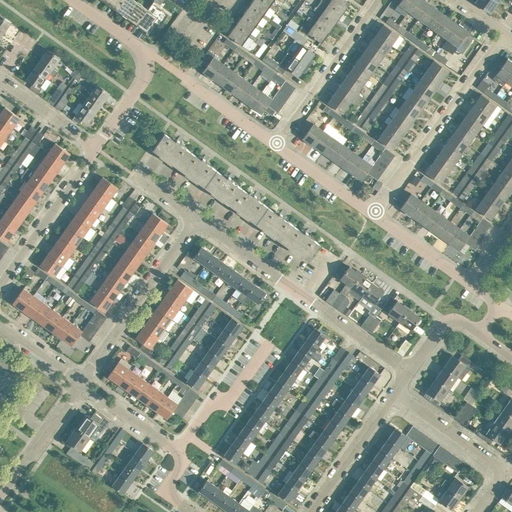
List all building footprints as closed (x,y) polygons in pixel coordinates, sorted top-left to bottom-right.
[(117,11),(124,0),(109,0),(107,4),(117,11)] [(127,18),(138,3),(134,0),(124,0),(117,11),(127,18)] [(270,6),(261,0),(253,0),(249,6),(263,16),(264,14),(269,8),(276,13),(279,9),(271,4),(270,6)] [(329,3),(343,13),(350,3),(346,0),(330,0),(330,2),(327,0),(319,0),(327,5),(329,3)] [(402,21),(408,11),(416,0),(401,0),(398,4),(399,5),(396,9),(401,13),(398,18),(402,21)] [(418,18),(428,4),(423,0),(416,0),(408,11),(418,18)] [(490,13),(497,3),(492,0),(477,0),(475,3),(490,13)] [(137,25),(147,10),(138,3),(127,18),(137,25)] [(152,3),(147,10),(137,25),(147,32),(147,31),(155,20),(162,25),(168,15),(158,7),(152,3)] [(343,13),(329,3),(327,5),(323,11),(316,6),(313,10),(320,15),(322,13),(336,23),(343,13)] [(428,26),(438,11),(428,4),(418,18),(428,26)] [(263,16),(249,6),(242,15),(256,26),(257,24),(262,18),(269,23),(272,19),(264,14),(263,16)] [(289,17),(279,9),(276,13),(286,20),(289,17)] [(438,33),(448,18),(438,11),(428,26),(438,33)] [(336,23),(322,13),(320,15),(316,21),(309,16),(306,19),(313,25),(315,23),(329,33),(336,23)] [(391,14),(388,18),(385,22),(395,29),(398,25),(397,25),(400,21),(391,14)] [(0,30),(4,33),(11,23),(0,15),(0,30)] [(265,29),(257,24),(256,26),(242,15),(235,25),(249,35),(250,33),(255,27),(262,33),(265,29)] [(447,40),(458,25),(448,18),(438,33),(447,40)] [(315,23),(313,25),(309,31),(302,26),(299,29),(306,34),(307,33),(321,44),(329,33),(315,23)] [(297,40),(301,34),(288,24),(283,30),(297,40)] [(459,24),(458,25),(447,40),(457,46),(455,49),(462,54),(473,38),(466,34),(468,32),(463,28),(463,27),(459,24)] [(258,39),(250,33),(249,35),(235,25),(228,36),(247,50),(254,41),(255,42),(258,39)] [(399,35),(384,25),(377,34),(392,45),(399,35)] [(408,32),(398,25),(395,29),(405,36),(408,32)] [(418,39),(408,32),(405,36),(415,43),(418,39)] [(392,45),(377,34),(373,39),(372,39),(369,44),(370,44),(369,45),(384,55),(392,45)] [(236,46),(226,38),(224,42),(234,49),(236,46)] [(428,46),(418,39),(415,43),(425,50),(428,46)] [(255,55),(259,58),(268,46),(264,43),(255,55)] [(301,44),(293,56),(309,67),(313,60),(310,58),(314,53),(301,44)] [(415,47),(411,44),(404,54),(408,57),(415,47)] [(384,55),(369,45),(363,54),(377,65),(384,55)] [(246,52),(236,46),(234,49),(243,56),(246,52)] [(438,54),(428,46),(425,50),(435,58),(438,54)] [(60,58),(47,49),(40,59),(53,68),(54,67),(60,58)] [(414,62),(421,52),(417,49),(410,59),(414,62)] [(213,79),(223,64),(218,60),(219,58),(208,50),(200,61),(206,66),(202,72),(207,75),(207,76),(212,80),(213,79)] [(256,59),(246,52),(243,56),(253,63),(256,59)] [(280,64),(266,54),(262,60),(282,74),(287,68),(285,67),(280,64)] [(377,65),(363,54),(359,59),(358,58),(355,63),(356,64),(355,64),(370,75),(377,65)] [(400,67),(408,57),(404,54),(396,64),(400,67)] [(447,60),(438,54),(435,58),(444,64),(447,60)] [(304,73),(309,67),(293,56),(285,67),(287,68),(298,76),(301,71),(304,73)] [(53,68),(40,59),(33,69),(46,78),(49,74),(54,78),(58,72),(53,68)] [(266,66),(256,59),(253,63),(263,70),(266,66)] [(408,71),(414,62),(410,59),(404,68),(408,71)] [(506,81),(511,72),(511,63),(511,62),(511,61),(508,59),(507,60),(507,59),(496,74),(506,81)] [(442,81),(449,71),(434,60),(427,70),(442,81)] [(222,86),(233,71),(223,64),(213,79),(222,86)] [(370,75),(355,64),(349,74),(363,84),(370,75)] [(394,76),(400,67),(396,64),(390,73),(394,76)] [(273,77),(275,73),(266,66),(263,70),(273,77)] [(400,81),(408,71),(404,68),(396,78),(400,81)] [(46,78),(33,69),(26,79),(33,84),(30,88),(38,94),(42,88),(40,87),(46,78)] [(73,78),(78,71),(75,69),(70,76),(73,78)] [(443,82),(442,81),(427,70),(420,80),(435,91),(438,86),(439,86),(443,82)] [(77,81),(82,74),(78,71),(73,78),(77,81)] [(232,93),(242,78),(233,71),(222,86),(232,93)] [(285,80),(275,73),(273,77),(271,80),(280,87),(282,86),(285,80)] [(386,86),(394,76),(390,73),(382,84),(386,86)] [(363,84),(349,74),(342,83),(356,94),(363,84)] [(242,100),(252,85),(242,78),(232,93),(242,100)] [(393,91),(400,81),(396,78),(389,88),(393,91)] [(296,88),(285,80),(282,86),(292,93),(296,88)] [(428,101),(435,91),(420,80),(413,90),(428,101)] [(63,91),(66,86),(61,82),(57,87),(63,91)] [(356,94),(342,83),(338,88),(337,88),(334,92),(335,93),(349,104),(355,108),(362,98),(356,94)] [(380,96),(386,86),(382,84),(376,93),(380,96)] [(102,104),(110,94),(97,85),(90,95),(102,104)] [(252,107),(262,92),(252,85),(242,100),(252,107)] [(282,86),(280,87),(278,91),(288,98),(292,93),(282,86)] [(53,105),(63,91),(57,87),(47,101),(53,105)] [(68,87),(65,92),(70,96),(73,91),(68,87)] [(386,101),(393,91),(389,88),(382,98),(386,101)] [(486,88),(483,92),(493,99),(496,95),(486,88)] [(429,101),(428,101),(413,90),(406,100),(421,110),(424,105),(425,106),(429,101)] [(288,98),(278,91),(275,96),(285,103),(288,98)] [(60,110),(70,96),(65,92),(55,107),(60,110)] [(267,106),(271,101),(272,99),(262,92),(252,107),(261,114),(267,106)] [(349,104),(335,93),(328,103),(342,114),(349,104)] [(373,106),(380,96),(376,93),(369,103),(373,106)] [(496,105),(482,94),(478,100),(477,99),(473,104),(474,104),(489,115),(496,105)] [(95,114),(102,104),(90,95),(83,105),(95,114)] [(506,102),(496,95),(493,99),(503,106),(506,102)] [(285,103),(275,96),(272,99),(271,101),(281,108),(285,103)] [(379,111),(386,101),(382,98),(375,108),(379,111)] [(414,120),(421,110),(406,100),(399,110),(414,120)] [(281,108),(271,101),(267,106),(278,113),(281,108)] [(511,106),(506,102),(503,106),(511,112),(511,106)] [(366,115),(373,106),(369,103),(362,113),(366,115)] [(489,115),(474,104),(467,114),(482,125),(489,115)] [(88,123),(95,114),(83,105),(72,119),(79,124),(83,120),(88,123)] [(336,113),(326,106),(323,110),(333,117),(336,113)] [(5,107),(0,113),(0,118),(13,127),(20,118),(5,107)] [(372,120),(379,111),(375,108),(368,117),(372,120)] [(407,130),(414,120),(399,110),(392,119),(407,130)] [(345,120),(336,113),(333,117),(343,124),(345,120)] [(358,125),(366,115),(362,113),(354,123),(358,125)] [(482,125),(467,114),(460,124),(475,134),(482,125)] [(511,117),(511,116),(509,114),(502,124),(506,126),(511,117)] [(365,130),(372,120),(368,117),(361,127),(365,130)] [(13,127),(0,118),(0,133),(6,137),(13,127)] [(408,131),(407,130),(392,119),(385,129),(400,140),(403,135),(404,135),(408,131)] [(355,127),(345,120),(343,124),(352,131),(355,127)] [(313,146),(323,131),(313,123),(302,138),(308,142),(307,143),(312,147),(313,146)] [(475,134),(460,124),(453,134),(468,144),(475,134)] [(499,136),(506,126),(502,124),(495,134),(499,136)] [(29,139),(36,129),(31,126),(28,130),(25,128),(21,133),(24,136),(29,139)] [(365,134),(355,127),(352,131),(362,138),(365,134)] [(505,141),(511,132),(511,130),(508,128),(501,138),(505,141)] [(393,150),(400,140),(385,129),(378,139),(393,150)] [(43,135),(39,131),(32,141),(36,144),(43,135)] [(322,152),(333,138),(323,131),(313,146),(322,152)] [(152,149),(152,150),(179,169),(191,152),(180,144),(181,143),(177,139),(175,141),(164,133),(164,134),(153,149),(152,149)] [(375,141),(365,134),(362,138),(372,145),(375,141)] [(468,144),(453,134),(450,139),(449,138),(446,143),(461,154),(468,144)] [(492,146),(499,136),(495,134),(488,144),(492,146)] [(22,149),(29,139),(24,136),(25,137),(18,146),(22,149)] [(332,159),(343,145),(333,138),(322,152),(332,159)] [(498,151),(505,141),(501,138),(494,148),(498,151)] [(36,145),(36,144),(32,141),(25,151),(28,153),(35,144),(36,145)] [(385,148),(375,141),(372,145),(382,152),(385,148)] [(55,143),(48,153),(63,163),(70,154),(55,143)] [(461,154),(446,143),(439,153),(454,164),(461,154)] [(485,156),(492,146),(488,144),(481,153),(485,156)] [(342,166),(352,152),(343,145),(332,159),(342,166)] [(15,159),(22,149),(18,146),(11,156),(15,159)] [(395,155),(385,148),(382,152),(381,153),(392,160),(395,155)] [(502,153),(498,151),(494,148),(487,158),(492,161),(495,155),(498,158),(502,153)] [(21,163),(28,153),(25,151),(18,161),(21,163)] [(204,187),(216,170),(206,163),(207,161),(202,158),(201,159),(191,152),(179,169),(204,187)] [(352,174),(362,159),(352,152),(342,166),(352,174)] [(56,173),(63,163),(48,153),(41,163),(56,173)] [(392,160),(381,153),(378,158),(388,165),(392,160)] [(454,164),(439,153),(432,163),(447,174),(454,164)] [(477,166),(485,156),(481,153),(474,163),(477,166)] [(8,169),(15,159),(11,156),(4,166),(8,169)] [(388,165),(378,158),(374,163),(385,170),(388,165)] [(484,170),(492,161),(487,158),(480,167),(484,170)] [(367,173),(371,168),(372,166),(362,159),(352,174),(362,181),(367,173)] [(14,173),(21,163),(18,161),(11,170),(14,173)] [(49,183),(56,173),(41,163),(34,172),(49,183)] [(385,170),(374,163),(372,166),(371,168),(381,175),(385,170)] [(447,174),(432,163),(429,168),(428,167),(425,172),(426,173),(425,173),(440,184),(447,174)] [(470,176),(477,166),(474,163),(467,173),(470,176)] [(0,177),(1,178),(8,169),(4,166),(0,172),(0,177)] [(477,180),(484,170),(480,167),(473,177),(477,180)] [(381,175),(371,168),(367,173),(377,180),(381,175)] [(511,175),(504,169),(497,179),(511,190),(511,189),(511,175)] [(7,183),(14,173),(11,170),(4,180),(7,183)] [(227,178),(216,170),(204,187),(230,205),(242,189),(232,181),(233,179),(228,176),(227,178)] [(42,193),(49,183),(34,172),(27,182),(42,193)] [(463,185),(470,176),(467,173),(460,183),(463,185)] [(434,183),(423,175),(421,179),(431,187),(434,183)] [(103,177),(96,187),(111,197),(118,188),(103,177)] [(470,190),(477,180),(473,177),(466,187),(470,190)] [(511,191),(511,189),(511,190),(497,179),(490,189),(505,199),(508,195),(509,195),(511,191)] [(35,203),(42,193),(27,182),(20,192),(35,203)] [(443,189),(434,183),(431,187),(440,194),(443,189)] [(456,196),(463,185),(460,183),(453,193),(456,196)] [(111,197),(96,187),(89,197),(104,207),(111,197)] [(463,200),(470,190),(466,187),(459,197),(463,200)] [(256,224),(268,207),(257,199),(258,198),(254,194),(252,196),(242,189),(230,205),(256,224)] [(453,197),(443,189),(440,194),(450,201),(453,197)] [(506,200),(505,199),(490,189),(482,199),(497,210),(501,205),(502,205),(506,200)] [(28,213),(35,203),(20,192),(13,202),(28,213)] [(410,215),(421,201),(411,193),(400,208),(405,212),(405,213),(410,216),(410,215)] [(127,209),(134,199),(129,196),(122,206),(127,209)] [(104,207),(89,197),(82,206),(97,217),(104,207)] [(463,204),(453,197),(450,201),(460,208),(463,204)] [(490,219),(497,210),(482,199),(475,209),(490,219)] [(141,204),(136,201),(129,211),(134,214),(138,217),(140,215),(136,212),(141,204)] [(420,222),(430,207),(421,201),(410,215),(420,222)] [(21,222),(28,213),(13,202),(6,212),(21,222)] [(473,211),(463,204),(460,208),(470,215),(473,211)] [(97,217),(82,206),(75,216),(90,227),(97,217)] [(120,219),(127,209),(122,206),(123,207),(116,216),(120,219)] [(281,242),(293,225),(283,218),(284,216),(279,213),(278,214),(268,207),(256,224),(281,242)] [(430,229),(440,214),(430,207),(420,222),(430,229)] [(134,215),(134,214),(129,211),(122,221),(126,223),(133,214),(134,215)] [(483,218),(473,211),(470,215),(480,222),(483,218)] [(0,222),(14,232),(21,222),(6,212),(0,220),(0,222)] [(153,213),(146,223),(161,233),(168,223),(153,213)] [(439,236),(450,222),(440,214),(430,229),(439,236)] [(90,227),(75,216),(68,226),(83,237),(90,227)] [(113,229),(120,219),(116,216),(109,226),(113,229)] [(493,225),(483,218),(480,222),(479,223),(489,230),(493,225)] [(119,233),(126,223),(122,221),(115,230),(119,233)] [(0,237),(7,242),(14,232),(0,222),(0,237)] [(449,243),(460,229),(450,222),(439,236),(449,243)] [(154,243),(161,233),(146,223),(139,233),(154,243)] [(489,230),(479,223),(475,228),(486,235),(489,230)] [(304,233),(293,225),(281,242),(308,261),(308,260),(319,245),(320,245),(320,244),(309,236),(310,235),(305,231),(304,233)] [(83,237),(68,226),(61,236),(76,247),(83,237)] [(106,239),(113,229),(109,226),(102,236),(106,239)] [(486,235),(475,228),(472,233),(482,240),(486,235)] [(465,243),(468,238),(470,236),(460,229),(449,243),(459,250),(465,243)] [(112,243),(119,233),(115,230),(108,240),(112,243)] [(119,233),(115,240),(122,245),(126,238),(119,233)] [(147,253),(154,243),(139,233),(132,242),(147,253)] [(482,240),(472,233),(470,236),(468,238),(479,245),(482,240)] [(76,247),(61,236),(54,246),(69,256),(76,247)] [(99,248),(106,239),(102,236),(95,246),(99,248)] [(479,245),(468,238),(465,243),(475,250),(479,245)] [(9,247),(0,240),(0,247),(6,252),(9,247)] [(105,253),(112,243),(108,240),(101,250),(105,253)] [(140,263),(147,253),(132,242),(125,252),(140,263)] [(69,256),(54,246),(47,256),(62,266),(64,268),(71,258),(69,256)] [(92,258),(99,248),(95,246),(88,255),(92,258)] [(204,265),(212,254),(202,247),(194,258),(204,265)] [(98,263),(105,253),(101,250),(94,260),(98,263)] [(133,273),(140,263),(125,252),(118,262),(133,273)] [(215,273),(223,262),(212,254),(204,265),(215,273)] [(85,268),(92,258),(88,255),(81,265),(85,268)] [(62,266),(47,256),(40,265),(55,276),(62,266)] [(91,272),(98,263),(94,260),(87,270),(91,272)] [(126,282),(133,273),(118,262),(111,272),(126,282)] [(226,280),(234,270),(223,262),(215,273),(226,280)] [(78,278),(85,268),(81,265),(74,275),(78,278)] [(348,293),(361,274),(356,270),(356,271),(349,266),(340,279),(346,284),(340,293),(345,297),(348,293)] [(48,275),(38,268),(34,273),(44,280),(46,278),(48,275)] [(84,282),(91,272),(87,270),(80,279),(84,282)] [(236,288),(244,277),(234,270),(226,280),(236,288)] [(119,292),(126,282),(111,272),(104,282),(119,292)] [(183,272),(180,277),(191,285),(194,280),(183,272)] [(363,296),(372,283),(366,279),(367,278),(361,274),(348,293),(359,301),(363,296)] [(58,282),(48,275),(46,278),(55,285),(58,282)] [(71,288),(78,278),(74,275),(67,285),(71,288)] [(247,296),(255,285),(244,277),(236,288),(242,292),(237,298),(242,302),(247,296)] [(77,292),(84,282),(80,279),(73,289),(77,292)] [(192,289),(186,285),(178,279),(171,289),(185,299),(192,289)] [(205,287),(194,280),(191,285),(201,292),(205,287)] [(68,289),(58,282),(55,285),(65,292),(68,289)] [(112,302),(119,292),(104,282),(97,291),(112,302)] [(378,287),(372,283),(363,296),(374,304),(384,290),(379,286),(378,287)] [(266,292),(255,285),(247,296),(258,303),(266,292)] [(215,295),(205,287),(201,292),(212,300),(215,295)] [(22,310),(33,296),(23,288),(13,303),(22,310)] [(77,296),(68,289),(65,292),(75,299),(77,296)] [(185,299),(171,289),(164,298),(178,309),(185,299)] [(335,290),(333,293),(327,301),(337,309),(345,297),(340,293),(335,290)] [(105,312),(112,302),(97,291),(90,301),(105,312)] [(226,302),(215,295),(212,300),(223,307),(226,302)] [(32,317),(43,303),(33,296),(22,310),(32,317)] [(87,303),(77,296),(75,299),(85,306),(87,303)] [(345,297),(337,309),(342,312),(349,302),(348,299),(345,297)] [(178,309),(164,298),(157,308),(171,319),(178,309)] [(208,301),(205,298),(198,308),(202,311),(208,301)] [(399,322),(409,308),(404,304),(404,305),(397,301),(388,314),(399,322)] [(237,310),(226,302),(223,307),(233,315),(237,310)] [(42,325),(53,310),(43,303),(32,317),(42,325)] [(97,310),(87,303),(85,306),(95,313),(97,310)] [(211,303),(204,314),(209,317),(216,307),(211,303)] [(171,319),(157,308),(150,318),(164,329),(171,319)] [(195,321),(202,311),(198,308),(191,318),(195,321)] [(419,318),(420,317),(414,313),(414,312),(409,308),(399,322),(396,326),(406,333),(408,333),(410,329),(411,330),(416,324),(417,324),(419,324),(421,321),(421,319),(419,318)] [(52,332),(63,317),(53,310),(42,325),(52,332)] [(107,317),(97,310),(95,313),(94,315),(103,322),(107,317)] [(247,318),(240,312),(237,310),(233,315),(244,322),(247,318)] [(201,328),(209,317),(204,314),(196,324),(201,328)] [(366,330),(375,318),(370,314),(361,326),(366,330)] [(103,322),(94,315),(90,320),(100,327),(103,322)] [(380,322),(378,320),(380,317),(377,315),(375,318),(366,330),(371,333),(380,322)] [(62,339),(72,324),(63,317),(52,332),(62,339)] [(164,329),(150,318),(142,328),(157,338),(164,329)] [(187,330),(195,321),(191,318),(184,328),(187,330)] [(235,336),(243,325),(232,318),(224,328),(235,336)] [(100,327),(90,320),(87,325),(96,332),(100,327)] [(72,346),(80,334),(82,331),(72,324),(62,339),(72,346)] [(193,339),(201,328),(196,324),(189,335),(193,339)] [(96,332),(87,325),(83,329),(93,336),(96,332)] [(157,338),(142,328),(135,338),(143,343),(140,348),(149,355),(153,350),(150,348),(157,338)] [(180,340),(187,330),(184,328),(177,338),(180,340)] [(228,347),(235,336),(224,328),(217,339),(228,347)] [(315,328),(307,338),(318,346),(326,336),(315,328)] [(90,341),(93,336),(83,329),(82,331),(80,334),(90,341)] [(186,349),(193,339),(189,335),(181,346),(186,349)] [(174,350),(180,340),(177,338),(170,347),(174,350)] [(318,346),(307,338),(300,349),(310,357),(318,346)] [(220,357),(228,347),(217,339),(209,350),(220,357)] [(405,340),(397,352),(403,356),(411,344),(405,340)] [(140,352),(130,345),(126,350),(136,358),(140,352)] [(178,360),(186,349),(181,346),(173,356),(178,360)] [(337,362),(346,350),(341,346),(333,358),(337,362)] [(310,357),(300,349),(292,360),(303,367),(310,357)] [(212,368),(220,357),(209,350),(201,360),(212,368)] [(150,359),(140,352),(136,358),(138,356),(147,363),(150,359)] [(354,355),(349,352),(341,363),(346,366),(350,369),(352,366),(348,363),(354,355)] [(476,365),(463,356),(460,361),(452,355),(444,367),(457,377),(457,376),(462,380),(470,368),(472,370),(476,365)] [(159,362),(163,365),(168,359),(164,356),(159,362)] [(171,371),(178,360),(173,356),(166,367),(171,371)] [(160,366),(150,359),(147,363),(157,370),(160,366)] [(205,379),(212,368),(201,360),(194,371),(205,379)] [(303,367),(292,360),(284,370),(295,378),(303,367)] [(331,371),(336,363),(331,360),(326,368),(331,371)] [(118,383),(128,369),(118,362),(108,376),(118,383)] [(342,372),(346,367),(346,366),(341,363),(334,374),(342,380),(346,375),(342,372)] [(169,373),(160,366),(157,370),(167,377),(169,373)] [(369,366),(363,375),(361,377),(372,385),(380,374),(369,366)] [(457,377),(444,367),(435,379),(448,389),(449,388),(457,377)] [(128,390),(138,376),(128,369),(118,383),(128,390)] [(295,378),(284,370),(277,381),(288,389),(295,378)] [(197,389),(205,379),(194,371),(186,382),(197,389)] [(323,382),(329,374),(324,371),(318,378),(323,382)] [(179,380),(169,373),(167,377),(177,384),(179,380)] [(349,385),(342,380),(334,374),(328,381),(344,392),(349,385)] [(137,398),(148,383),(138,376),(128,390),(137,398)] [(365,395),(372,385),(361,377),(354,388),(365,395)] [(448,389),(435,379),(427,391),(434,397),(431,401),(443,411),(447,406),(445,404),(454,392),(449,388),(448,389)] [(189,387),(179,380),(177,384),(182,387),(179,391),(184,395),(186,392),(189,387)] [(288,389),(277,381),(269,392),(280,399),(288,389)] [(316,392),(321,384),(316,381),(311,389),(316,392)] [(147,405),(158,390),(148,383),(137,398),(147,405)] [(326,395),(331,388),(326,384),(321,392),(326,395)] [(511,390),(503,384),(500,389),(511,398),(504,410),(511,415),(511,390)] [(199,394),(189,387),(186,392),(196,399),(199,394)] [(357,406),(365,395),(354,388),(346,398),(357,406)] [(157,412),(168,397),(158,390),(147,405),(157,412)] [(186,392),(184,395),(182,397),(192,404),(196,399),(186,392)] [(280,399),(269,392),(262,402),(273,410),(280,399)] [(308,403),(314,395),(309,392),(303,399),(308,403)] [(318,405),(324,398),(319,394),(313,402),(318,405)] [(167,419),(172,412),(175,407),(178,404),(168,397),(157,412),(167,419)] [(192,404),(182,397),(179,402),(189,409),(192,404)] [(349,417),(357,406),(346,398),(343,403),(336,399),(332,404),(339,409),(349,417)] [(460,422),(472,405),(466,401),(454,418),(460,422)] [(179,402),(178,404),(175,407),(185,414),(189,409),(179,402)] [(273,410),(262,402),(254,413),(265,421),(269,415),(272,418),(275,413),(272,411),(273,410)] [(300,413),(306,406),(301,402),(296,410),(300,413)] [(311,416),(316,408),(311,405),(306,412),(311,416)] [(476,409),(472,405),(460,422),(464,426),(476,409)] [(185,414),(175,407),(172,412),(182,419),(185,414)] [(342,427),(349,417),(339,409),(331,420),(342,427)] [(105,428),(111,420),(96,410),(90,418),(86,415),(77,428),(91,438),(96,431),(100,434),(105,428)] [(508,431),(511,425),(511,415),(504,410),(495,422),(508,431)] [(293,424),(299,416),(294,413),(293,413),(290,411),(285,418),(293,424)] [(265,421),(254,413),(246,423),(257,431),(265,421)] [(303,427),(308,419),(303,416),(298,423),(303,427)] [(334,438),(342,427),(331,420),(323,430),(334,438)] [(499,443),(508,431),(495,422),(487,434),(479,429),(476,434),(488,443),(492,438),(499,443)] [(257,431),(246,423),(239,434),(250,442),(257,431)] [(286,423),(281,431),(285,435),(291,427),(286,423)] [(309,436),(301,430),(296,426),(291,434),(304,443),(309,436)] [(411,439),(418,429),(413,426),(406,435),(406,436),(411,439)] [(91,438),(77,428),(67,441),(81,451),(91,438)] [(130,434),(127,431),(122,428),(115,439),(119,442),(121,439),(124,442),(130,434)] [(406,436),(406,435),(395,428),(388,439),(399,446),(406,436)] [(413,446),(423,433),(418,429),(411,439),(408,442),(413,446)] [(327,449),(334,438),(323,430),(320,435),(313,431),(309,436),(316,441),(327,449)] [(418,449),(428,436),(423,433),(413,446),(418,449)] [(250,442),(239,434),(231,445),(242,452),(250,442)] [(278,445),(283,437),(279,434),(273,442),(278,445)] [(426,450),(433,440),(428,436),(418,449),(422,452),(424,449),(426,450)] [(288,448),(293,441),(288,437),(283,444),(288,448)] [(112,453),(119,442),(115,439),(107,450),(112,453)] [(399,446),(388,439),(380,449),(391,457),(399,446)] [(431,453),(438,443),(433,440),(426,450),(431,453)] [(319,459),(327,449),(316,441),(308,451),(319,459)] [(146,461),(154,450),(143,443),(135,453),(146,461)] [(242,452),(231,445),(224,455),(235,463),(242,452)] [(270,456),(276,448),(271,445),(266,452),(270,456)] [(438,458),(445,448),(440,445),(433,455),(438,458)] [(280,458),(286,451),(281,447),(275,455),(280,458)] [(311,470),(319,459),(308,451),(303,448),(296,459),(301,462),(311,470)] [(443,462),(450,452),(445,448),(438,458),(443,462)] [(270,456),(266,452),(261,449),(253,460),(262,467),(270,456)] [(391,457),(380,449),(373,460),(384,468),(391,457)] [(104,464),(112,453),(107,450),(99,460),(104,464)] [(423,464),(431,453),(426,450),(418,460),(423,464)] [(448,465),(455,455),(450,452),(443,462),(445,463),(448,465)] [(94,463),(80,453),(75,459),(89,469),(94,463)] [(138,472),(146,461),(135,453),(127,464),(138,472)] [(445,463),(443,462),(438,458),(433,455),(429,460),(421,471),(427,475),(435,464),(441,468),(445,463)] [(453,469),(460,459),(455,455),(448,465),(453,469)] [(290,470),(278,461),(273,458),(268,465),(273,469),(275,466),(287,474),(290,470)] [(229,471),(233,466),(222,459),(216,467),(227,474),(229,471)] [(458,472),(465,462),(460,459),(453,469),(458,472)] [(96,474),(102,466),(104,464),(99,460),(92,471),(96,474)] [(255,477),(262,467),(253,460),(246,471),(255,477)] [(384,468),(373,460),(365,471),(376,478),(384,468)] [(415,474),(423,464),(418,460),(410,471),(415,474)] [(304,480),(311,470),(301,462),(293,473),(304,480)] [(131,483),(138,472),(127,464),(120,475),(131,483)] [(243,474),(233,466),(229,471),(240,479),(243,474)] [(265,480),(271,472),(266,469),(260,477),(265,480)] [(376,478),(365,471),(357,481),(368,489),(376,478)] [(408,485),(415,474),(410,471),(403,481),(408,485)] [(296,491),(304,480),(293,473),(285,483),(296,491)] [(254,482),(243,474),(240,479),(251,486),(254,482)] [(123,493),(131,483),(120,475),(112,486),(123,493)] [(445,479),(441,484),(447,489),(461,498),(464,493),(468,487),(455,477),(451,483),(445,479)] [(210,498),(217,487),(207,480),(199,491),(210,498)] [(368,489),(357,481),(350,492),(361,500),(368,489)] [(400,496),(408,485),(403,481),(395,492),(400,496)] [(439,499),(414,481),(410,486),(436,505),(439,500),(439,499)] [(265,489),(254,482),(251,486),(261,494),(265,489)] [(289,502),(296,491),(285,483),(278,494),(289,502)] [(436,505),(410,486),(407,491),(399,502),(405,506),(413,495),(432,509),(436,505)] [(220,506),(228,495),(217,487),(210,498),(220,506)] [(511,491),(507,488),(501,497),(511,504),(511,491)] [(275,497),(265,489),(261,494),(272,502),(275,497)] [(457,504),(461,498),(447,489),(439,499),(439,500),(452,509),(456,503),(457,504)] [(242,498),(245,501),(251,493),(248,490),(242,498)] [(361,500),(350,492),(342,502),(353,510),(361,500)] [(392,506),(400,496),(395,492),(388,503),(392,506)] [(228,511),(232,511),(239,503),(228,495),(220,506),(228,511)] [(286,505),(275,497),(272,502),(283,509),(286,505)] [(355,511),(353,510),(342,502),(335,511),(355,511)] [(400,511),(405,506),(399,502),(391,511),(400,511)] [(248,511),(249,510),(239,503),(232,511),(248,511)] [(388,511),(392,506),(388,503),(380,511),(388,511)]
